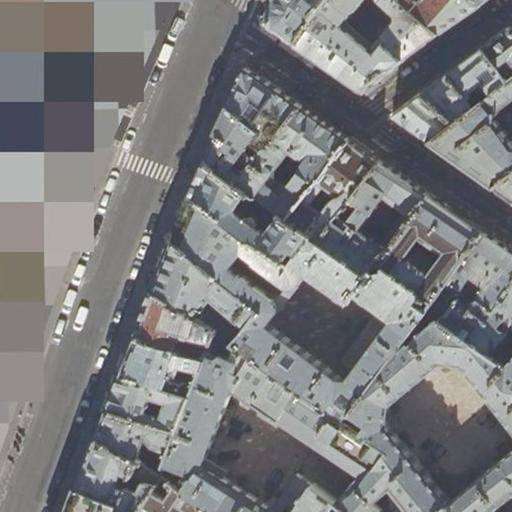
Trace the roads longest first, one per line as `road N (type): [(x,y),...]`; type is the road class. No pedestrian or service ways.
road 1 (residential): [(213,12),(145,167),(20,511)]
road 2 (residential): [(360,114),(511,2)]
road 3 (residential): [(360,114),(511,224)]
road 4 (residential): [(213,12),(360,114)]
